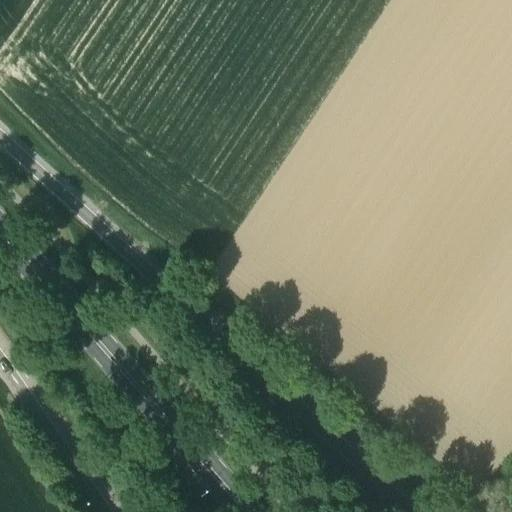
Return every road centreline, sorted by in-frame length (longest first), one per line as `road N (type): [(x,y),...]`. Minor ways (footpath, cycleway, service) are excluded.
road 1 (primary): [(415,511),(0,134)]
road 2 (primary): [(0,225),(248,511)]
road 3 (primary): [(0,347),(115,511)]
